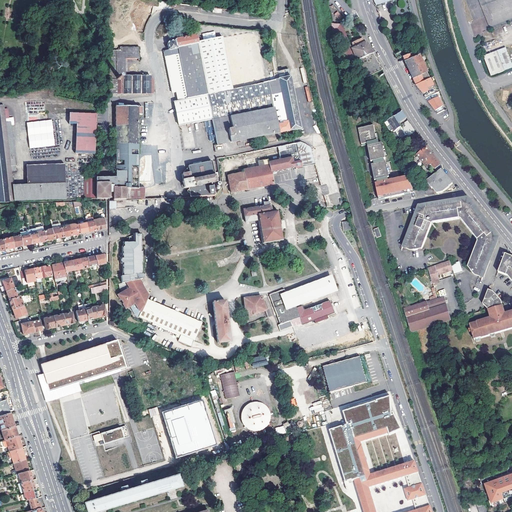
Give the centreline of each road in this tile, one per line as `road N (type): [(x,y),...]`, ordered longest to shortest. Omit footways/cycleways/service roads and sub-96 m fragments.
road 1 (residential): [(352,212),(338,216),(336,228),(356,260),(440,511)]
road 2 (residential): [(174,184),(172,134),(148,43),(153,25),(173,14),(270,23),(280,0)]
road 3 (secondary): [(9,349),(61,511)]
road 4 (track): [(445,0),(464,65),(511,145)]
road 5 (secondary): [(391,68),(472,189)]
road 6 (residential): [(352,212),(472,189)]
